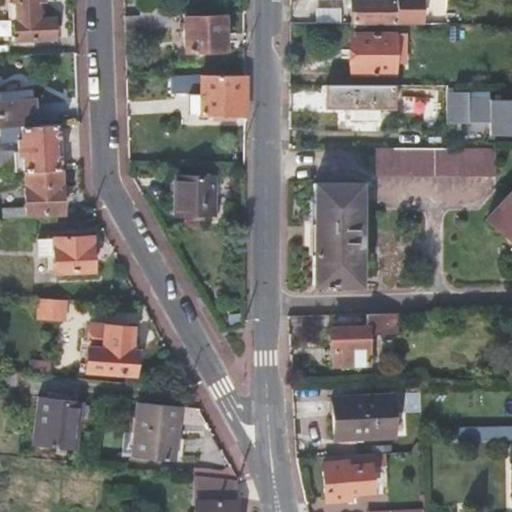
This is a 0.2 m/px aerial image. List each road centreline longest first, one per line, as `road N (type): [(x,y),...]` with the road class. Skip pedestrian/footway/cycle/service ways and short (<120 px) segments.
road 1 (residential): [(100,0),(108,186),(265,464)]
road 2 (tertiary): [(264,306),(266,0)]
road 3 (residential): [(264,306),(511,297)]
road 4 (tertiary): [(265,464),(264,306)]
